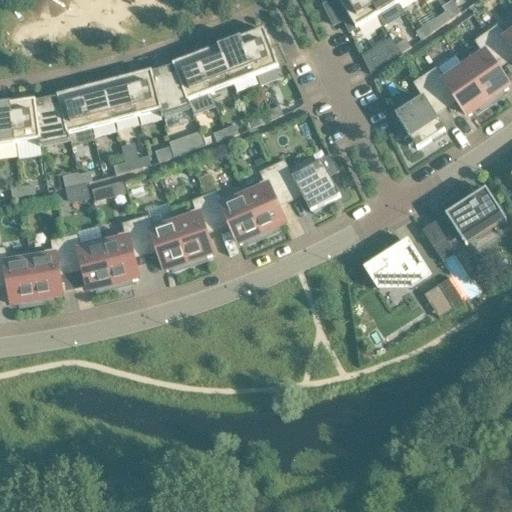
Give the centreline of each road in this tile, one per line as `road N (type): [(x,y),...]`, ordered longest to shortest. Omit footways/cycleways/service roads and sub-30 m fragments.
road 1 (residential): [(396,209),(297,263),(177,309),(0,346)]
road 2 (residential): [(396,209),(318,50)]
road 3 (residential): [(511,135),(396,209)]
